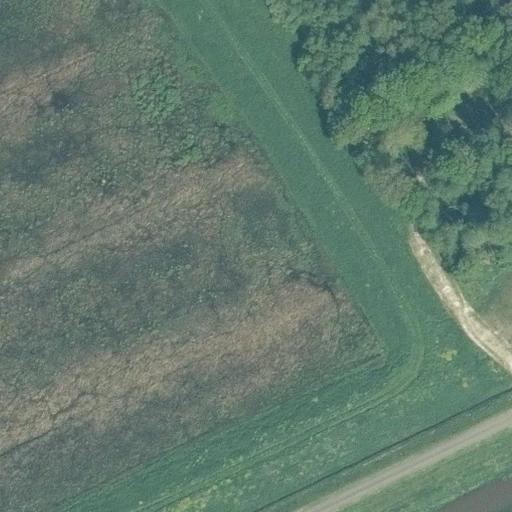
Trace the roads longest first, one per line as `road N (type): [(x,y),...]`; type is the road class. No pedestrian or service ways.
road 1 (track): [(147,511),(417,383),(433,361),(379,245),(205,0)]
road 2 (track): [(511,358),(463,318),(410,226),(417,154),(491,114)]
road 3 (unclassified): [(315,511),(511,418)]
